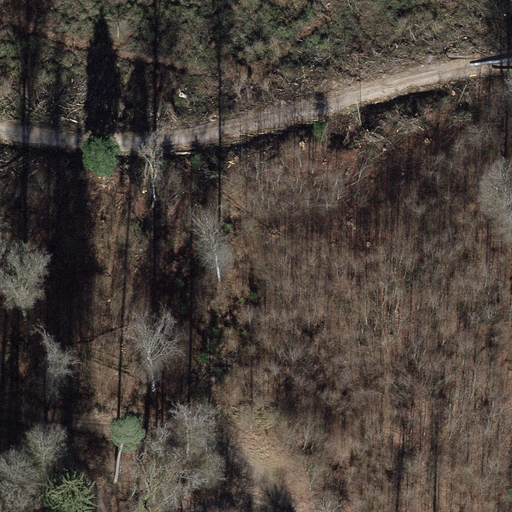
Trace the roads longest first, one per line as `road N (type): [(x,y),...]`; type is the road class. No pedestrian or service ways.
road 1 (track): [(0,132),(183,145),(405,100),(511,67)]
road 2 (track): [(43,421),(177,431),(257,461),(292,511)]
road 3 (track): [(105,511),(43,421),(0,411)]
